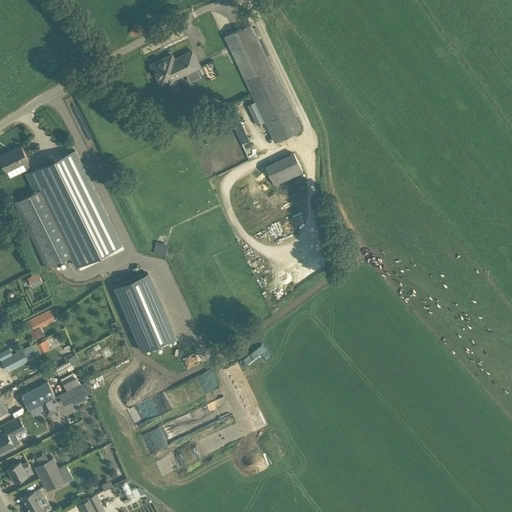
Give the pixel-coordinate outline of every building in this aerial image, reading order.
[(136,23),(131,32),(136,35),(141,26),(136,23)] [(299,130),(255,33),(250,24),(225,35),(229,45),(273,142),(299,130)] [(197,60),(192,51),(181,56),(173,60),(171,56),(164,60),(163,58),(157,61),(158,63),(154,64),(156,69),(154,70),(158,78),(159,77),(162,82),(166,80),(169,85),(177,81),(174,76),(178,74),(179,75),(198,67),(195,61),(197,60)] [(231,120),(241,142),(250,138),(240,116),(231,120)] [(28,160),(22,147),(21,145),(0,155),(0,157),(4,165),(6,171),(23,163),(36,190),(14,200),(47,266),(72,254),(43,194),(59,187),(78,230),(101,220),(101,219),(108,215),(76,150),(33,171),(28,160)] [(275,184),(304,170),(295,150),(265,165),(275,184)] [(166,255),(168,248),(155,245),(153,252),(166,255)] [(38,271),(27,276),(32,287),(43,282),(38,271)] [(117,287),(141,352),(175,340),(150,274),(117,287)] [(51,308),(25,321),(30,331),(56,318),(51,308)] [(56,333),(23,349),(13,354),(14,355),(2,361),(6,370),(28,359),(60,343),(56,333)] [(57,345),(63,357),(74,352),(69,340),(57,345)] [(94,345),(87,349),(90,355),(97,352),(96,349),(101,347),(99,343),(94,346),(94,345)] [(2,359),(2,361),(14,355),(13,354),(10,346),(0,351),(0,357),(1,360),(2,359)] [(73,372),(61,378),(63,382),(67,389),(80,383),(76,376),(75,376),(73,372)] [(190,378),(197,396),(212,390),(205,372),(190,378)] [(22,393),(29,409),(40,404),(52,398),(56,396),(48,379),(22,393)] [(80,384),(66,390),(71,401),(73,405),(87,398),(85,395),(80,384)] [(52,398),(40,404),(44,410),(47,416),(49,415),(56,412),(58,410),(52,398)] [(6,431),(1,433),(0,433),(0,450),(19,440),(16,434),(25,429),(20,418),(4,426),(6,431)] [(86,427),(82,420),(72,426),(75,432),(86,427)] [(149,452),(173,442),(165,423),(140,434),(149,452)] [(35,466),(41,477),(60,468),(54,456),(35,466)] [(20,461),(17,462),(8,467),(15,481),(27,475),(24,470),(30,467),(27,460),(21,463),(20,461)] [(41,477),(47,490),(66,480),(60,468),(41,477)] [(51,493),(75,481),(73,477),(49,489),(51,493)] [(137,487),(132,489),(136,497),(141,494),(137,487)] [(43,511),(52,508),(45,493),(26,503),(31,511),(43,511)] [(79,502),(84,511),(106,511),(96,493),(79,502)]
